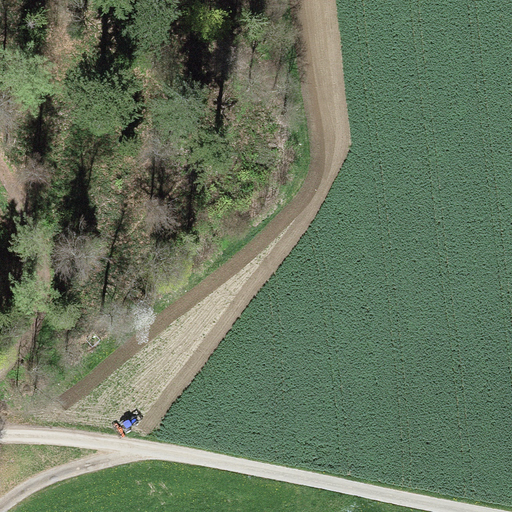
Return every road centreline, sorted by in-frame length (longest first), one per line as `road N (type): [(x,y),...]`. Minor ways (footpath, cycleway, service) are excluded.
road 1 (track): [(470,511),(147,448)]
road 2 (track): [(147,448),(64,471),(0,507)]
road 3 (track): [(147,448),(0,435)]
